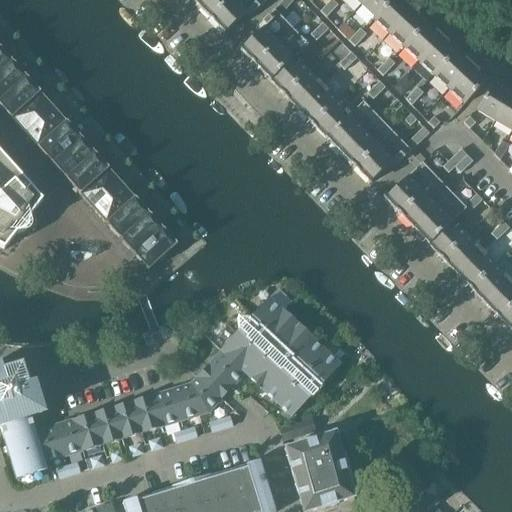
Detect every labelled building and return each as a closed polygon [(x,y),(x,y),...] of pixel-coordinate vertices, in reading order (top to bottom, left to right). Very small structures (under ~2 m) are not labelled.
[(267,3),(264,0),(200,0),(195,5),(224,35),(243,16),(247,20),(254,14),(254,15),(267,3)] [(283,0),(280,4),(286,11),(292,4),(287,0),(283,0)] [(332,0),(326,6),(332,13),(338,6),(332,0)] [(374,21),(394,0),(366,0),(361,6),(373,17),(372,19),(374,21)] [(389,35),(413,10),(402,0),(394,0),(374,21),(389,35)] [(274,11),(281,17),(286,11),(280,4),(274,11)] [(332,13),(326,6),(320,13),(326,19),(332,13)] [(404,49),(428,24),(413,10),(389,35),(404,49)] [(281,17),(274,11),(262,23),(263,24),(256,30),(259,33),(240,51),(269,81),(294,57),(295,58),(308,46),(281,17)] [(317,30),(323,36),(329,30),(323,24),(317,30)] [(419,63),(443,38),(428,24),(404,49),(419,63)] [(355,36),(361,42),(367,36),(361,29),(355,36)] [(323,36),(317,30),(310,36),(317,42),(323,36)] [(361,42),(355,36),(349,42),(355,48),(361,42)] [(434,77),(458,52),(443,38),(419,63),(434,77)] [(0,49),(0,74),(13,63),(0,49)] [(458,52),(434,77),(449,91),(472,66),(458,52)] [(345,59),(351,65),(357,60),(351,53),(345,59)] [(295,58),(294,57),(269,81),(283,96),(309,72),(295,58)] [(351,65),(345,59),(339,65),(345,71),(351,65)] [(383,65),(389,71),(395,65),(389,59),(383,65)] [(0,74),(0,101),(26,78),(13,63),(0,74)] [(389,71),(383,65),(377,71),(383,78),(389,71)] [(449,91),(464,106),(488,80),(472,66),(449,91)] [(298,111),(323,87),(309,72),(283,96),(298,111)] [(0,101),(0,106),(12,120),(41,94),(26,78),(0,101)] [(400,81),(393,88),(401,96),(408,89),(400,81)] [(373,89),(379,95),(386,89),(379,83),(373,89)] [(477,111),(495,122),(511,94),(493,83),(477,111)] [(323,87),(298,111),(312,126),(337,101),(323,87)] [(411,94),(417,101),(423,94),(417,88),(411,94)] [(379,95),(373,89),(367,94),(373,101),(379,95)] [(41,94),(12,120),(25,134),(53,109),(41,94)] [(417,101),(411,94),(405,101),(412,107),(417,101)] [(511,132),(511,94),(495,122),(511,132)] [(390,107),(396,113),(403,107),(397,100),(390,107)] [(351,116),(350,115),(337,101),(312,126),(326,141),(351,116)] [(411,152),(405,146),(363,103),(350,115),(351,116),(326,141),(369,185),(388,167),(392,170),(398,164),(399,164),(411,152)] [(53,109),(25,134),(37,148),(66,122),(53,109)] [(404,121),(411,128),(417,122),(411,115),(404,121)] [(434,130),(440,124),(434,118),(428,124),(434,130)] [(470,118),(463,124),(470,130),(476,124),(470,118)] [(37,148),(52,165),(81,139),(66,122),(37,148)] [(423,141),(430,135),(424,128),(417,134),(423,141)] [(411,140),(417,146),(423,141),(417,134),(411,140)] [(81,139),(52,165),(66,180),(95,154),(81,139)] [(411,152),(417,146),(411,140),(405,146),(411,152)] [(498,149),(506,153),(510,146),(502,142),(498,149)] [(498,149),(494,156),(500,162),(506,153),(498,149)] [(455,156),(461,163),(467,157),(461,150),(455,156)] [(0,248),(4,251),(17,234),(22,233),(27,229),(30,224),(30,218),(42,202),(0,154),(0,248)] [(66,180),(80,196),(109,171),(95,154),(66,180)] [(461,163),(455,156),(449,162),(455,169),(461,163)] [(467,157),(461,163),(467,169),(473,163),(467,157)] [(455,169),(449,162),(443,168),(449,174),(455,169)] [(455,169),(461,175),(467,169),(461,163),(455,169)] [(467,210),(470,213),(477,207),(470,201),(464,207),(422,164),(384,201),(427,245),(453,221),(454,222),(467,210)] [(109,171),(80,196),(93,211),(122,185),(109,171)] [(122,185),(93,211),(106,225),(135,199),(122,185)] [(477,195),(470,201),(477,207),(483,201),(477,195)] [(135,199),(106,225),(121,241),(149,215),(135,199)] [(149,215),(121,241),(134,256),(163,230),(149,215)] [(453,221),(427,245),(442,260),(467,236),(454,222),(453,221)] [(497,229),(503,235),(510,229),(504,223),(497,229)] [(503,235),(497,229),(491,235),(497,241),(503,235)] [(148,272),(160,262),(161,263),(167,258),(166,256),(177,246),(163,230),(134,256),(148,272)] [(467,236),(442,260),(456,275),(481,251),(467,236)] [(70,243),(70,251),(72,251),(78,252),(83,253),(88,254),(92,255),(96,257),(97,253),(98,249),(94,248),(90,247),(85,245),(80,244),(76,244),(72,243),(70,243)] [(481,251),(456,275),(470,290),(496,265),(481,251)] [(510,280),(496,265),(470,290),(485,305),(510,280)] [(511,306),(511,282),(510,280),(485,305),(499,319),(511,306)] [(340,366),(312,340),(313,339),(284,312),(283,313),(268,300),(249,320),(248,319),(237,319),(238,330),(239,331),(220,351),(221,352),(235,365),(245,374),(254,383),(292,418),(311,397),(312,399),(322,388),(321,387),(340,366)] [(511,306),(499,319),(511,333),(511,306)] [(207,367),(231,389),(245,374),(235,365),(221,352),(207,367)] [(3,438),(16,481),(47,471),(44,464),(35,433),(32,424),(30,418),(42,414),(33,384),(28,386),(22,366),(3,372),(1,367),(0,367),(0,428),(2,433),(3,438)] [(191,385),(200,416),(208,414),(221,400),(198,378),(191,385)] [(181,422),(200,416),(191,385),(171,391),(181,422)] [(162,428),(181,422),(171,391),(152,397),(162,428)] [(162,428),(152,397),(132,403),(142,435),(162,428)] [(122,440),(142,435),(132,403),(112,409),(122,440)] [(103,446),(122,440),(112,409),(93,415),(103,446)] [(82,453),(103,446),(93,415),(73,421),(82,452),(82,453)] [(229,418),(219,421),(222,430),(232,427),(230,421),(229,418)] [(63,458),(82,452),(73,421),(54,427),(63,458)] [(209,424),(212,434),(222,430),(219,421),(209,424)] [(282,442),(315,432),(312,421),(279,431),(282,442)] [(54,427),(35,433),(44,464),(63,458),(54,427)] [(184,432),(186,441),(196,438),(193,429),(184,432)] [(186,441),(184,432),(174,435),(176,444),(186,441)] [(305,444),(288,449),(284,450),(286,455),(287,455),(295,484),(294,485),(295,487),(296,487),(302,510),(302,511),(313,511),(322,509),(322,511),(326,510),(326,509),(329,508),(333,507),(337,506),(337,505),(352,500),(352,501),(354,500),(353,498),(368,494),(366,488),(361,473),(349,478),(348,476),(347,472),(344,462),(345,462),(344,459),(342,459),(342,457),(341,457),(335,436),(336,436),(335,434),(333,434),(333,435),(315,441),(315,440),(312,441),(312,442),(308,444),(308,443),(305,444)] [(149,443),(152,452),(162,449),(160,439),(149,443)] [(130,448),(133,458),(143,455),(140,445),(130,448)] [(110,454),(113,464),(123,461),(121,451),(110,454)] [(91,460),(93,470),(104,467),(101,457),(91,460)] [(123,503),(125,511),(275,511),(260,461),(211,476),(210,475),(193,481),(191,481),(189,482),(171,487),(172,488),(123,503)] [(67,468),(69,477),(79,474),(77,465),(67,468)] [(69,477),(67,468),(57,471),(59,480),(69,477)] [(424,509),(426,511),(427,511),(433,507),(439,501),(435,498),(424,509)]
